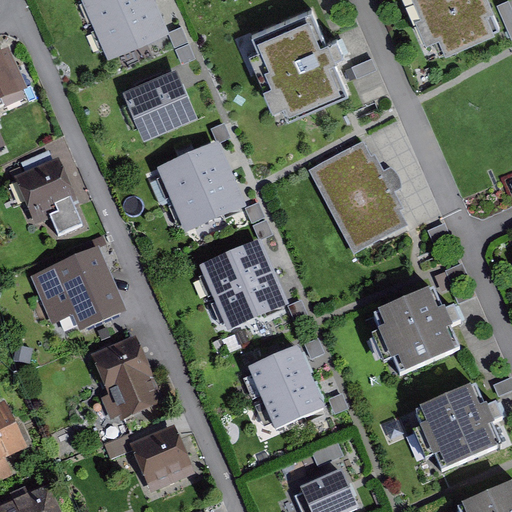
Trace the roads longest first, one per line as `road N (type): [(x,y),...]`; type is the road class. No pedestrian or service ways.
road 1 (residential): [(18,15),(235,511)]
road 2 (residential): [(360,0),(511,349)]
